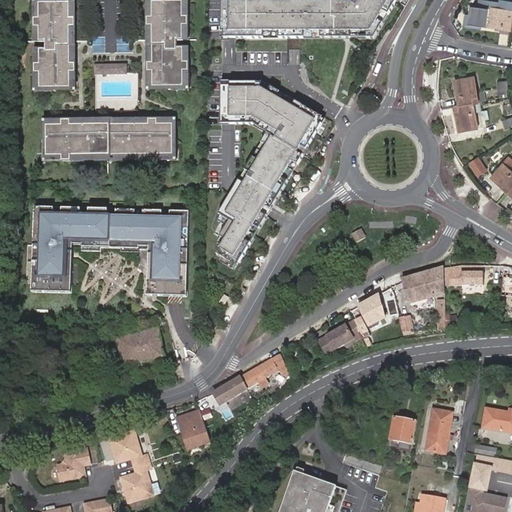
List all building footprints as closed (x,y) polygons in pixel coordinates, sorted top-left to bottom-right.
[(74,0),(33,0),(33,18),(38,18),(39,3),(69,4),(69,21),(74,21),(74,0)] [(220,0),(220,40),(229,40),(373,41),(397,0),(220,0)] [(187,2),(147,1),(147,21),(152,21),(152,5),(183,6),(182,21),(188,21),(187,2)] [(475,8),(473,19),(478,20),(478,23),(481,28),(511,34),(511,28),(511,7),(502,5),(501,12),(491,10),(492,3),(486,2),(481,6),(480,9),(475,8)] [(68,66),(69,29),(74,29),(74,21),(69,21),(69,4),(39,3),(38,18),(33,18),(33,26),(38,26),(38,42),(45,42),(44,50),(38,50),(38,65),(32,65),(32,73),(37,73),(37,89),(68,89),(68,74),(73,74),(73,66),(68,66)] [(183,6),(152,5),(152,21),(147,21),(147,29),(152,29),(152,66),(146,66),(146,74),(152,74),(151,91),(182,91),(182,76),(187,76),(187,68),(182,68),(182,52),(176,52),(176,45),(182,45),(182,29),(187,29),(188,21),(182,21),(183,6)] [(125,67),(93,67),(93,75),(124,75),(125,67)] [(37,73),(32,73),(32,93),(73,94),(73,74),(68,74),(68,89),(37,89),(37,73)] [(152,74),(146,74),(146,95),(187,95),(187,76),(182,76),(182,91),(151,91),(152,74)] [(476,104),(481,102),(477,81),(458,85),(462,107),(476,104)] [(511,93),(510,81),(502,82),(504,94),(511,93)] [(229,82),(221,82),(220,124),(229,125),(253,125),(269,134),(236,189),(220,215),(231,222),(222,237),(228,241),(219,255),(238,266),(271,211),(325,119),(264,82),(229,82)] [(462,107),(457,108),(463,130),(481,126),(476,104),(462,107)] [(44,121),(62,121),(62,116),(40,116),(40,157),(59,157),(59,152),(44,152),(44,121)] [(62,121),(44,121),(44,152),(59,152),(59,157),(67,157),(67,152),(82,152),(82,147),(90,147),(90,152),(121,152),(121,147),(129,147),(129,152),(144,152),(144,158),(152,157),(152,152),(170,152),(170,122),(152,122),(152,117),(144,117),(144,122),(131,122),(131,116),(122,117),(122,122),(92,122),(92,116),(84,116),(84,122),(70,122),(70,116),(62,116),(62,121)] [(174,117),(152,117),(152,122),(170,122),(170,152),(152,152),(152,157),(174,158),(174,117)] [(511,125),(511,117),(502,121),(503,121),(503,123),(504,126),(505,128),(506,128),(508,127),(511,125)] [(67,152),(67,157),(144,158),(144,152),(129,152),(129,147),(121,147),(121,152),(90,152),(90,147),(82,147),(82,152),(67,152)] [(477,157),(470,162),(479,175),(486,170),(477,157)] [(509,192),(511,188),(511,168),(506,163),(492,177),(509,192)] [(174,294),(187,294),(188,209),(32,208),(32,293),(72,293),(72,246),(147,247),(147,294),(174,294)] [(349,234),(354,243),(365,237),(360,228),(349,234)] [(445,285),(445,288),(484,287),(484,267),(470,266),(462,267),(444,270),(445,285)] [(511,269),(506,267),(504,267),(504,274),(503,281),(501,299),(508,300),(508,297),(509,281),(511,281),(511,269)] [(410,279),(405,282),(408,294),(410,305),(417,303),(438,301),(439,330),(447,329),(446,292),(445,288),(445,285),(444,270),(434,272),(410,279)] [(393,288),(363,304),(367,311),(382,303),(381,301),(396,294),(393,288)] [(27,316),(18,316),(18,335),(28,335),(27,316)] [(399,319),(401,331),(411,330),(409,318),(399,319)] [(362,339),(353,321),(326,337),(327,338),(319,343),(326,356),(345,345),(353,340),(355,343),(362,339)] [(159,326),(117,334),(123,363),(165,355),(159,326)] [(287,377),(280,355),(272,360),(276,373),(279,372),(282,379),(287,377)] [(265,364),(242,378),(248,390),(271,376),(265,364)] [(242,378),(215,393),(222,405),(248,390),(242,378)] [(219,419),(253,399),(248,390),(222,405),(216,409),(219,419)] [(215,393),(198,403),(210,438),(223,432),(219,419),(216,409),(222,405),(215,393)] [(486,410),(483,429),(511,434),(511,410),(510,410),(510,414),(486,410)] [(449,426),(451,414),(436,411),(429,452),(448,455),(453,427),(449,426)] [(210,445),(200,415),(194,417),(195,421),(191,422),(189,419),(178,423),(188,450),(199,446),(201,450),(211,447),(210,445)] [(413,446),(417,424),(395,420),(391,441),(413,446)] [(142,455),(135,431),(110,439),(118,465),(133,460),(136,472),(121,477),(129,503),(155,496),(148,472),(152,470),(148,454),(142,455)] [(189,455),(201,450),(199,446),(188,450),(189,455)] [(492,450),(477,447),(476,454),(491,457),(492,450)] [(60,484),(83,478),(82,472),(86,471),(85,467),(91,466),(88,449),(65,454),(66,459),(62,464),(57,465),(60,484)] [(488,467),(475,464),(465,511),(505,511),(508,497),(483,492),(488,467)] [(296,472),(282,511),(340,511),(348,490),(296,472)] [(444,511),(447,501),(422,496),(421,505),(419,504),(417,511),(444,511)] [(86,511),(70,511),(70,508),(51,511),(113,511),(111,500),(91,503),(92,509),(86,511)]
